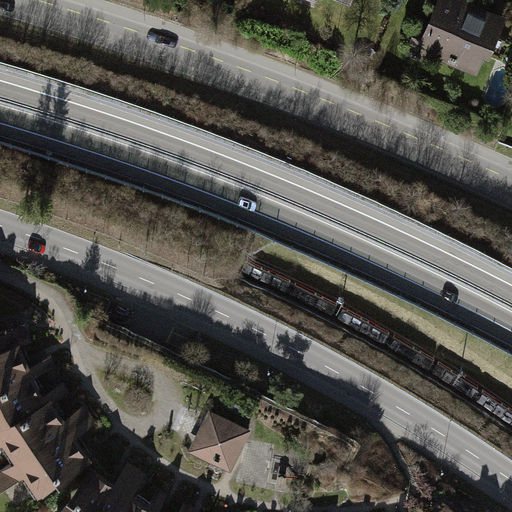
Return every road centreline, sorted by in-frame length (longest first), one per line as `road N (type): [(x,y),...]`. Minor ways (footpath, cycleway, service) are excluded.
road 1 (secondary): [(511,480),(260,332),(0,227)]
road 2 (trunk): [(0,115),(213,186),(511,323)]
road 3 (trunk): [(511,296),(232,168),(0,90)]
road 4 (secondary): [(511,191),(304,100),(11,0)]
